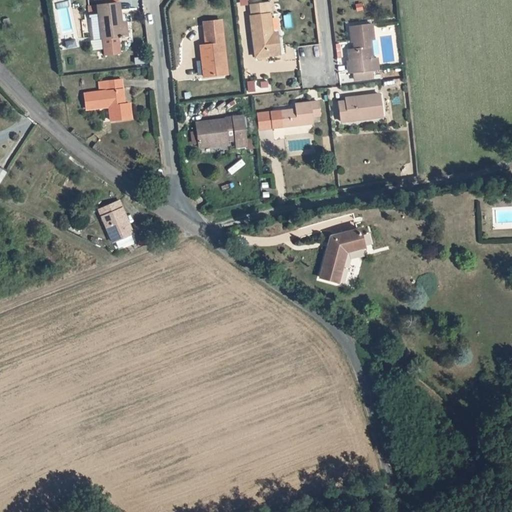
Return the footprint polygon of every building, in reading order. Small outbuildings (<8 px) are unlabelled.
[(134,35),(129,35),(129,31),(127,13),(106,16),(113,67),(128,65),(126,48),(135,47),(134,35)] [(261,28),(279,26),(277,14),(260,17),(261,28)] [(89,36),(96,36),(95,15),(88,16),(89,36)] [(266,70),(290,67),(288,48),(283,49),(282,45),(280,26),(279,26),(261,28),(260,28),(266,70)] [(387,47),(385,31),(360,34),(363,50),(364,50),(371,49),(372,57),(365,58),(360,58),(364,83),(366,82),(383,80),(388,80),(387,73),(383,48),(387,47)] [(214,90),(237,86),(229,32),(212,35),(215,57),(209,58),(214,90)] [(383,80),(366,82),(367,90),(384,88),(383,80)] [(102,111),(115,109),(116,114),(118,128),(138,126),(137,111),(132,111),(128,87),(112,89),(114,99),(91,102),(93,117),(103,116),(102,111)] [(361,109),(362,112),(355,113),(357,133),(398,127),(395,104),(361,109)] [(309,122),(305,123),(304,120),(283,122),(286,138),(325,133),(324,126),(332,125),(330,111),(308,114),(309,119),(309,122)] [(286,138),(283,122),(270,124),(272,140),(286,138)] [(249,156),(249,161),(260,160),(256,128),(236,131),(236,132),(208,136),(211,161),(239,157),(239,153),(248,152),(249,156)] [(15,177),(8,172),(0,183),(0,197),(1,198),(15,177)] [(511,193),(511,186),(490,191),(492,198),(511,193)] [(127,206),(107,214),(120,248),(123,247),(126,254),(141,248),(138,241),(141,240),(127,206)] [(365,247),(359,228),(331,238),(322,279),(340,283),(347,253),(365,247)]
